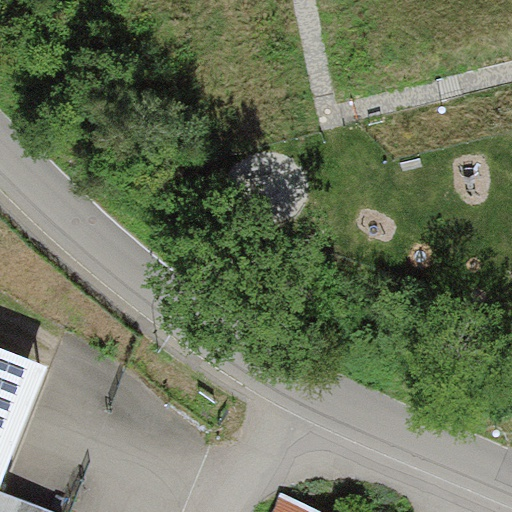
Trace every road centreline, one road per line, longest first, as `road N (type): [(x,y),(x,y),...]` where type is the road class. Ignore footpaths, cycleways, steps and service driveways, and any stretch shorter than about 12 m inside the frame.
road 1 (tertiary): [(288,381),(75,227),(0,154)]
road 2 (tertiary): [(511,480),(288,381)]
road 3 (residential): [(288,381),(229,511)]
